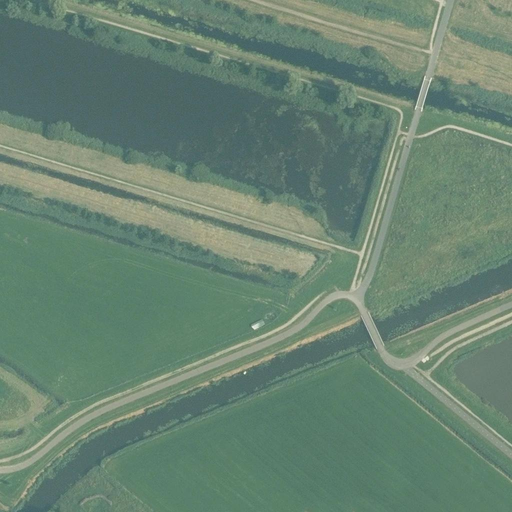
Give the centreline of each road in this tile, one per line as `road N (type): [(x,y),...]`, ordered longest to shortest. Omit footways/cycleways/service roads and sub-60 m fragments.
road 1 (unknown): [(0,461),(105,400),(281,327),(331,287),(339,294)]
road 2 (unknown): [(434,54),(250,0)]
road 3 (unknown): [(349,294),(402,138),(409,139)]
